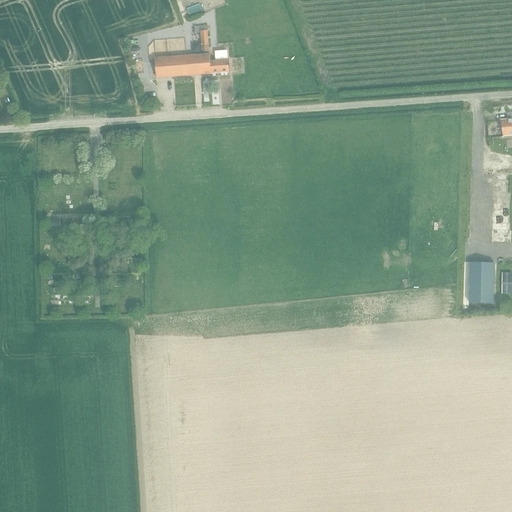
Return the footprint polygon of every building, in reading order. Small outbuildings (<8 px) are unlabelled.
[(207,26),(200,26),(202,52),(209,52),(207,26)] [(210,54),(155,58),(156,78),(229,73),(228,60),(210,61),(210,54)] [(511,113),(507,114),(508,120),(501,120),(503,137),(511,135),(511,113)] [(511,167),(495,167),(493,236),(511,236),(511,167)] [(494,263),(470,263),(469,303),(493,304),(494,263)] [(511,273),(502,273),(502,294),(511,294),(511,273)]
